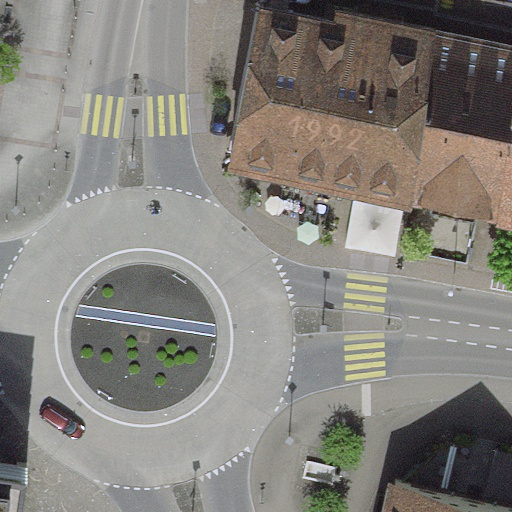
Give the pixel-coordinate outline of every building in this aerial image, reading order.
[(226,158),(403,196),(426,34),(422,33),(420,43),(255,9),(226,158)] [(511,82),(511,52),(426,34),(403,196),(490,214),(511,82)] [(511,82),(490,214),(511,218),(511,82)] [(15,511),(22,467),(0,463),(0,511),(15,511)] [(511,511),(511,509),(392,483),(384,511),(511,511)]
